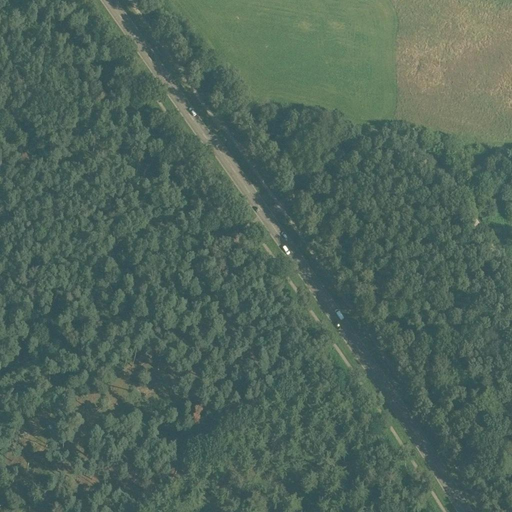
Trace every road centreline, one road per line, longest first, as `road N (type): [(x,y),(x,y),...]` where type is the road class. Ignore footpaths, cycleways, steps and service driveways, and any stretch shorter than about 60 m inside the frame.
road 1 (primary): [(460,511),(104,0)]
road 2 (track): [(511,290),(432,179),(398,156),(372,152),(138,316),(28,379)]
road 3 (track): [(398,511),(306,376),(154,511)]
road 4 (track): [(55,0),(225,258)]
road 5 (track): [(161,0),(243,120),(363,141),(372,152)]
